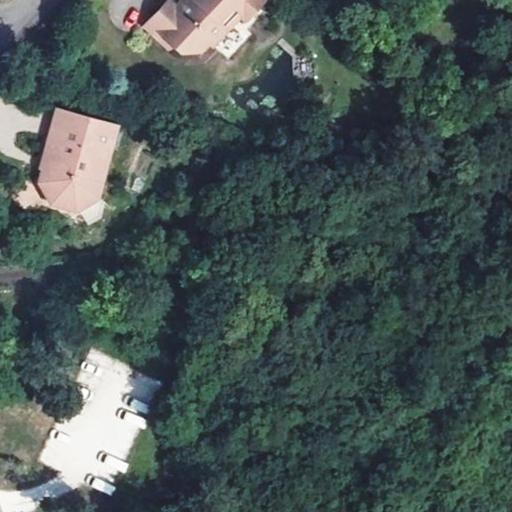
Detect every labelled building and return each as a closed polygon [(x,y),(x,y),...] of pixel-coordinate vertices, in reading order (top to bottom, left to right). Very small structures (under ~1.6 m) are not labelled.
[(188,0),(176,13),(170,7),(153,26),(175,46),(177,45),(179,47),(187,54),(202,54),(209,44),(214,48),(241,17),(246,21),(263,0),(188,0)] [(175,46),(153,26),(150,30),(174,53),(179,47),(177,45),(175,46)] [(44,185),(58,206),(84,212),(83,210),(102,200),(103,196),(121,127),(61,112),(53,140),(60,141),(53,166),(51,172),(48,171),(44,185)] [(108,205),(103,196),(102,200),(83,210),(84,212),(92,227),(105,220),(108,205)] [(36,504),(66,489),(59,476),(29,492),(36,504)]
